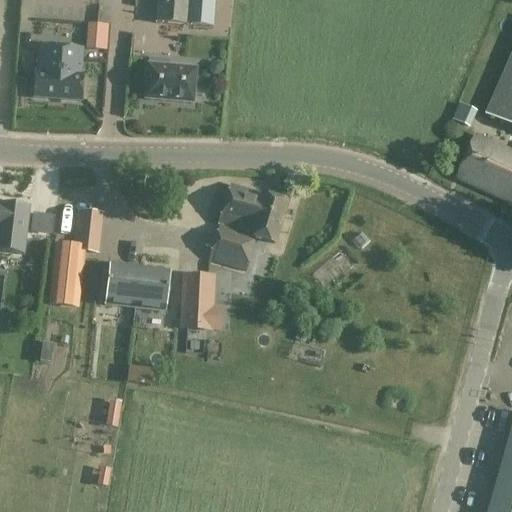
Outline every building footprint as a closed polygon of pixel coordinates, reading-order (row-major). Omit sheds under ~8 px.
[(96,15),(96,0),(18,0),(18,9),(96,15)] [(157,0),(156,25),(187,27),(189,0),(157,0)] [(108,28),(88,26),(87,49),(106,50),(108,28)] [(35,74),(33,99),(83,103),(85,78),(82,78),(84,49),(39,45),(37,74),(35,74)] [(511,49),(486,109),(511,120),(511,49)] [(145,100),(192,104),(195,70),(168,68),(168,62),(150,61),(149,67),(148,66),(145,100)] [(223,67),(220,64),(215,63),(210,68),(210,72),(213,74),(218,75),(223,71),(223,67)] [(511,153),(477,138),(458,181),(511,205),(511,153)] [(219,228),(208,261),(245,273),(253,247),(246,244),(248,238),(273,245),(286,205),(229,188),(217,227),(219,228)] [(0,254),(21,257),(27,209),(0,205),(0,254)] [(78,213),(74,248),(97,251),(101,216),(78,213)] [(107,286),(105,306),(135,310),(139,269),(109,266),(107,283),(107,286)] [(135,310),(164,313),(167,293),(167,289),(169,273),(139,269),(135,310)] [(183,278),(180,330),(219,332),(220,310),(212,309),(214,280),(183,278)] [(332,370),(344,375),(354,351),(312,334),(304,352),(307,354),(304,363),(330,374),(332,370)] [(289,380),(288,358),(252,358),(253,381),(289,380)] [(247,411),(241,468),(327,477),(333,420),(247,411)] [(511,511),(511,436),(490,511),(511,511)]
